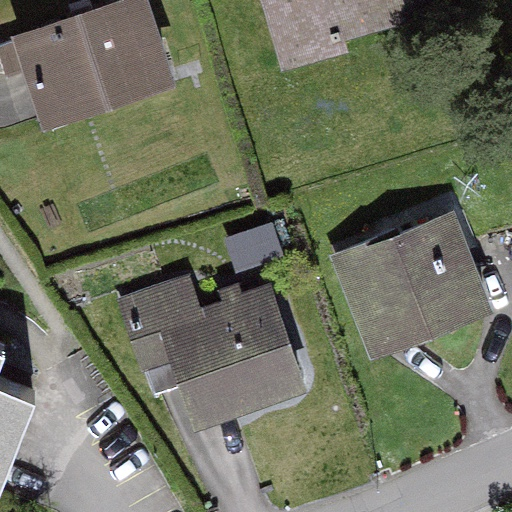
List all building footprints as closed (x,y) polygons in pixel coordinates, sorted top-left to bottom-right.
[(140,0),(125,0),(0,42),(0,53),(6,72),(31,63),(48,112),(165,73),(140,0)] [(269,0),(282,43),(426,1),(426,0),(269,0)] [(482,302),(447,214),(394,236),(396,240),(379,247),(375,238),(338,253),(367,324),(402,310),(411,330),(482,302)] [(199,414),(297,379),(266,289),(199,312),(187,279),(124,301),(156,389),(186,378),(199,414)] [(0,468),(32,388),(0,375),(0,346),(2,341),(0,340),(0,468)]
